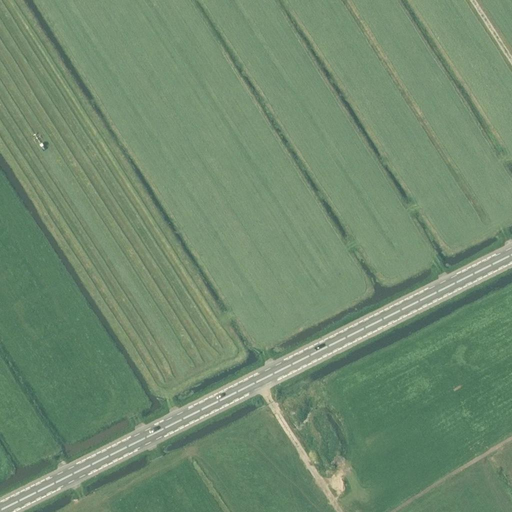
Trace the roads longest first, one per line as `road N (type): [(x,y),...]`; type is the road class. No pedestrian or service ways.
road 1 (secondary): [(0,511),(511,255)]
road 2 (track): [(53,268),(113,365),(145,438)]
road 3 (track): [(340,511),(257,381)]
road 4 (track): [(394,511),(511,440)]
